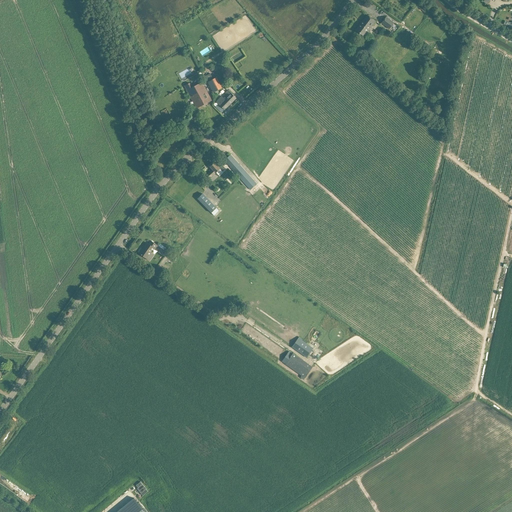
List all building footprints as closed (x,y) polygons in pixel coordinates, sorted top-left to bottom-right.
[(420,4),(418,7),(425,13),(428,9),(420,4)] [(368,15),(356,31),(363,36),(367,29),(368,30),(375,21),(368,15)] [(386,17),(381,23),(389,29),(394,23),(386,17)] [(215,78),(207,82),(213,92),(221,88),(215,78)] [(184,85),(197,108),(211,100),(202,82),(191,87),(189,83),(184,85)] [(222,113),(236,98),(228,90),(225,93),(227,95),(224,98),(222,96),(217,101),(218,103),(215,106),(222,113)] [(256,184),(230,155),(224,161),(250,190),(256,184)] [(225,169),(221,164),(220,163),(218,165),(217,165),(215,162),(210,167),(213,170),(207,175),(210,178),(215,173),(220,169),(222,171),(225,169)] [(197,198),(211,213),(216,208),(203,194),(197,198)] [(147,243),(139,253),(146,258),(154,248),(161,253),(164,250),(151,241),(149,244),(147,243)] [(302,341),(296,349),(307,357),(313,349),(302,341)] [(285,363),(285,364),(305,378),(313,367),(293,353),(293,354),(285,363)] [(7,425),(2,435),(7,437),(12,427),(7,425)] [(146,489),(141,482),(136,485),(138,488),(137,489),(143,496),(148,491),(146,489)] [(106,511),(136,511),(125,497),(106,511)]
